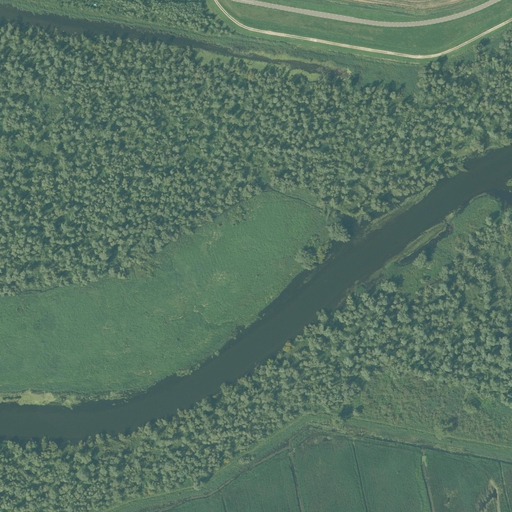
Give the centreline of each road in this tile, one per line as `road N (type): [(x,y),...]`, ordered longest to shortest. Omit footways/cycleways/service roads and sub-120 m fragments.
road 1 (track): [(216,0),(245,28),(414,57),(446,52),(511,19)]
road 2 (unclassified): [(244,0),(393,24),(431,22),(495,0)]
